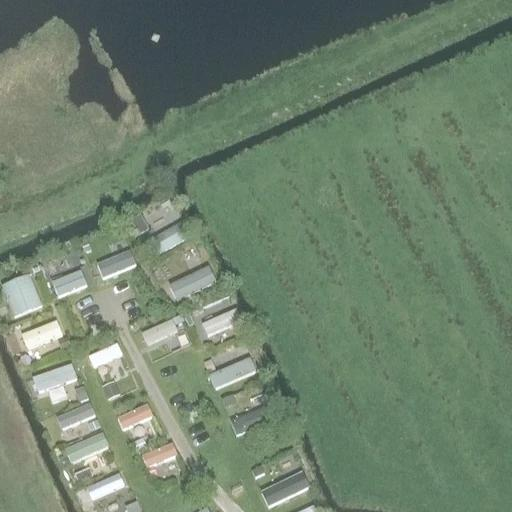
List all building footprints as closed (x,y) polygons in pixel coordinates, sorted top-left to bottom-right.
[(139,237),(149,231),(141,216),(130,222),(139,237)] [(158,258),(193,239),(185,224),(150,243),(158,258)] [(83,254),(91,251),(87,243),(80,246),(83,254)] [(103,282),(136,268),(130,253),(97,267),(103,282)] [(34,280),(43,276),(38,266),(30,269),(34,280)] [(177,305),(217,286),(209,269),(169,288),(177,305)] [(58,300),(87,288),(81,273),(52,285),(58,300)] [(15,321),(43,310),(30,278),(2,289),(15,321)] [(211,301),(218,298),(213,289),(206,293),(211,301)] [(210,340),(246,325),(240,311),(205,327),(210,340)] [(194,328),(190,317),(184,319),(189,330),(194,328)] [(147,347),(177,334),(172,322),(142,336),(147,347)] [(28,352),(63,339),(57,325),(22,338),(28,352)] [(181,351),(189,347),(184,336),(176,339),(181,351)] [(67,340),(58,344),(61,352),(70,348),(67,340)] [(94,371),(122,358),(117,347),(89,360),(94,371)] [(219,392),(259,374),(253,360),(212,378),(219,392)] [(215,373),(211,362),(204,365),(209,375),(215,373)] [(38,394),(80,386),(77,370),(35,378),(38,394)] [(119,397),(114,387),(103,391),(108,402),(119,397)] [(83,390),(75,394),(80,406),(88,402),(83,390)] [(232,407),(229,398),(221,401),(224,410),(232,407)] [(124,433),(153,420),(147,408),(118,421),(124,433)] [(237,439),(274,424),(268,409),(231,424),(237,439)] [(62,434),(92,421),(87,410),(57,423),(62,434)] [(101,430),(98,424),(90,428),(92,434),(101,430)] [(68,467),(106,451),(100,437),(62,453),(68,467)] [(147,450),(143,441),(134,445),(138,454),(147,450)] [(147,471),(177,458),(172,446),(142,458),(147,471)] [(264,476),(261,469),(251,473),(255,481),(264,476)] [(90,471),(75,477),(78,484),(93,478),(90,471)] [(148,474),(151,480),(157,477),(154,471),(148,474)] [(271,511),(313,491),(305,475),(263,495),(271,511)] [(98,511),(120,511),(115,502),(130,495),(121,476),(88,491),(98,511)]
